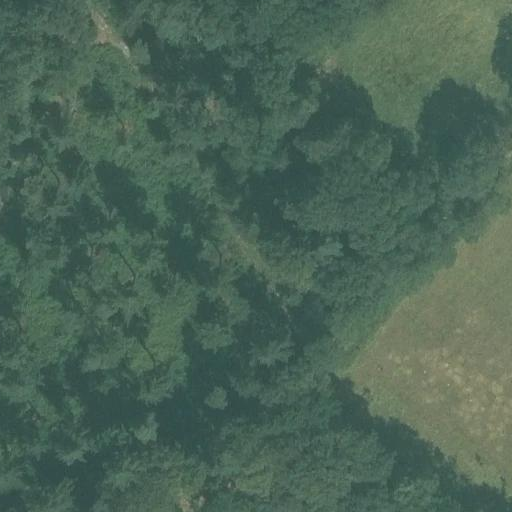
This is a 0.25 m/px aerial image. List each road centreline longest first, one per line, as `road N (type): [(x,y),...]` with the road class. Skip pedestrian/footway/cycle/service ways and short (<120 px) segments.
road 1 (track): [(321,359),(99,41)]
road 2 (track): [(0,489),(266,374),(321,359)]
road 3 (track): [(321,359),(511,133)]
